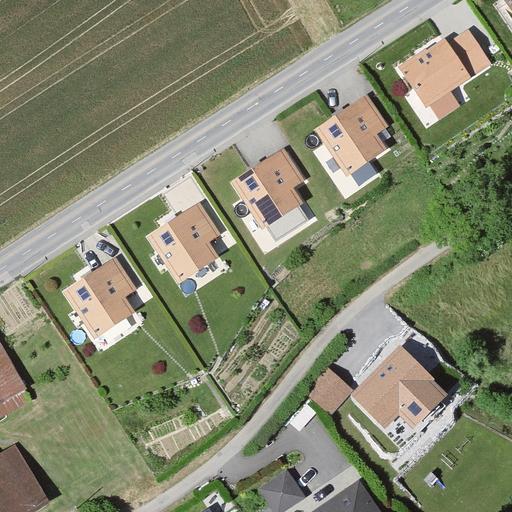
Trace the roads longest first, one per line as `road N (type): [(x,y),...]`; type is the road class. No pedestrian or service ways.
road 1 (tertiary): [(0,269),(419,0)]
road 2 (residential): [(145,511),(234,446),(380,286),(511,198)]
